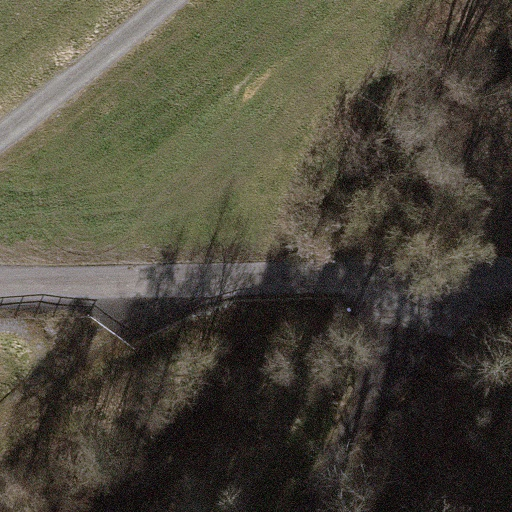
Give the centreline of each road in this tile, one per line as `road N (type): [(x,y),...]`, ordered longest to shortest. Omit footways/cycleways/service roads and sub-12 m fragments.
road 1 (unclassified): [(0,285),(511,273)]
road 2 (track): [(414,275),(343,453),(304,511)]
road 3 (unclassified): [(0,139),(171,0)]
road 4 (track): [(0,425),(165,282)]
